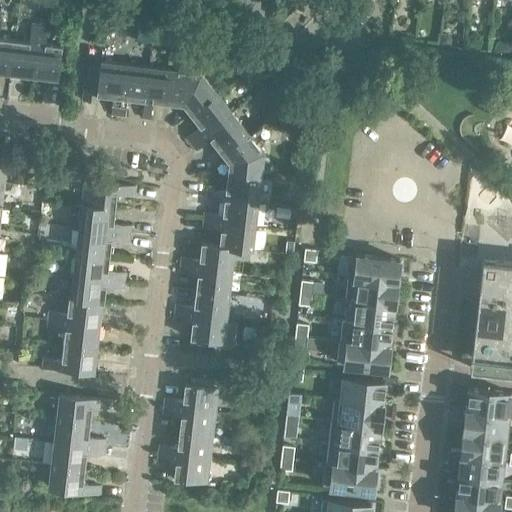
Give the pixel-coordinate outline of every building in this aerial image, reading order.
[(0,71),(12,73),(16,39),(0,38),(2,20),(0,19),(0,71)] [(12,73),(35,75),(41,24),(33,24),(31,41),(16,39),(12,73)] [(41,24),(35,75),(59,78),(63,45),(47,43),(49,25),(41,24)] [(452,34),(442,33),(441,42),(450,44),(452,34)] [(496,51),(511,52),(511,41),(497,40),(496,51)] [(178,69),(172,68),(168,102),(183,103),(201,72),(188,70),(191,51),(181,50),(178,69)] [(125,63),(101,60),(101,66),(90,65),(88,80),(99,81),(97,94),(113,96),(111,113),(119,114),(125,63)] [(144,99),(148,66),(125,63),(119,114),(128,115),(130,98),(144,99)] [(172,68),(148,66),(144,99),(142,117),(150,118),(152,100),(168,102),(172,68)] [(183,103),(192,114),(218,94),(201,72),(183,103)] [(231,110),(218,94),(192,114),(200,125),(187,135),(191,141),(231,110)] [(209,137),(219,149),(245,128),(231,110),(191,141),(196,147),(209,137)] [(250,134),(245,128),(219,149),(229,161),(227,175),(260,179),(264,151),(255,141),(271,129),(265,121),(250,134)] [(207,196),(224,198),(258,202),(260,179),(227,175),(225,189),(208,188),(207,196)] [(82,203),(115,207),(117,192),(135,194),(136,184),(85,179),(82,203)] [(255,225),(258,202),(224,198),(223,213),(205,211),(204,219),(255,225)] [(82,203),(79,226),(130,231),(131,224),(113,222),(115,207),(82,203)] [(252,249),(255,225),(204,219),(204,227),(221,229),(219,243),(234,247),(252,249)] [(130,231),(79,226),(77,249),(110,253),(112,238),(129,239),(130,231)] [(232,270),(234,247),(219,243),(201,241),(199,258),(182,256),(181,264),(232,270)] [(316,261),(317,249),(305,247),(304,259),(316,261)] [(77,249),(74,273),(125,279),(126,271),(108,269),(110,253),(77,249)] [(347,275),(348,275),(398,281),(400,258),(373,255),(373,254),(364,253),(364,254),(349,252),(347,275)] [(511,260),(495,259),(483,257),(481,270),(470,367),(511,371),(511,260)] [(229,293),(232,270),(181,264),(180,272),(197,274),(195,289),(229,293)] [(71,295),(104,299),(106,285),(124,287),(125,279),(74,273),(71,295)] [(346,297),(394,303),(395,303),(398,281),(348,275),(346,297)] [(302,279),(300,291),(312,293),(314,280),(302,279)] [(176,303),(176,310),(226,316),(229,293),(195,289),(194,305),(176,303)] [(300,291),(299,303),(311,304),(312,293),(300,291)] [(104,301),(104,299),(71,295),(69,295),(67,312),(49,310),(48,317),(99,323),(102,301),(104,301)] [(346,297),(343,317),(392,323),(392,321),(393,321),(393,315),(392,315),(394,303),(346,297)] [(5,323),(17,324),(18,311),(19,302),(8,301),(5,323)] [(226,316),(176,310),(175,318),(192,320),(190,336),(191,336),(190,343),(235,348),(236,342),(223,340),(226,316)] [(97,347),(99,323),(48,317),(47,325),(65,327),(64,343),(97,347)] [(341,338),(389,344),(392,323),(343,317),(341,338)] [(307,334),(309,323),(297,322),(295,333),(307,334)] [(306,347),(307,334),(295,333),(294,346),(306,347)] [(337,361),(388,367),(390,344),(389,344),(341,338),(340,338),(337,361)] [(94,371),(97,347),(64,343),(62,359),(44,357),(43,365),(94,371)] [(292,366),(290,378),(302,380),(304,367),(292,366)] [(190,378),(190,383),(218,386),(219,381),(219,378),(191,375),(190,378)] [(385,380),(344,375),(342,397),(382,402),(385,380)] [(165,396),(164,404),(215,410),(218,386),(185,382),(183,398),(165,396)] [(470,387),(467,408),(508,413),(510,391),(503,390),(495,389),(470,387)] [(60,392),(57,417),(90,421),(92,405),(110,407),(110,398),(60,392)] [(292,414),(298,415),(301,394),(289,393),(286,413),(292,414)] [(334,396),(332,419),(380,425),(381,425),(384,402),(382,402),(342,397),(334,396)] [(213,434),(215,410),(164,404),(164,412),(182,414),(180,430),(213,434)] [(505,435),(508,413),(467,408),(466,408),(463,430),(505,435)] [(286,413),(285,425),(297,427),(298,415),(292,414),(286,413)] [(89,436),(90,421),(57,417),(55,440),(105,446),(106,439),(89,436)] [(378,437),(380,425),(332,419),(329,440),(377,445),(378,443),(379,437),(378,437)] [(210,457),(213,434),(180,430),(178,446),(160,444),(159,451),(210,457)] [(461,453),(462,453),(503,457),(505,435),(463,430),(461,453)] [(252,439),(234,436),(232,448),(250,451),(252,439)] [(55,440),(52,463),(85,467),(87,451),(105,453),(105,446),(55,440)] [(329,440),(327,460),(375,466),(377,445),(329,440)] [(295,445),(283,444),(281,456),(293,457),(295,445)] [(210,457),(159,451),(158,459),(176,461),(174,478),(207,482),(210,457)] [(501,478),(503,457),(462,453),(460,473),(501,478)] [(281,456),(280,468),(292,469),(293,457),(281,456)] [(323,484),(374,489),(376,466),(375,466),(327,460),(326,460),(323,484)] [(83,483),(85,467),(52,463),(49,487),(100,493),(101,485),(83,483)] [(460,473),(457,494),(498,498),(501,478),(460,473)] [(289,490),(277,488),(276,500),(288,502),(289,490)] [(498,498),(457,494),(456,494),(453,511),(498,511),(500,499),(498,498)] [(369,511),(371,502),(323,497),(321,511),(369,511)]
